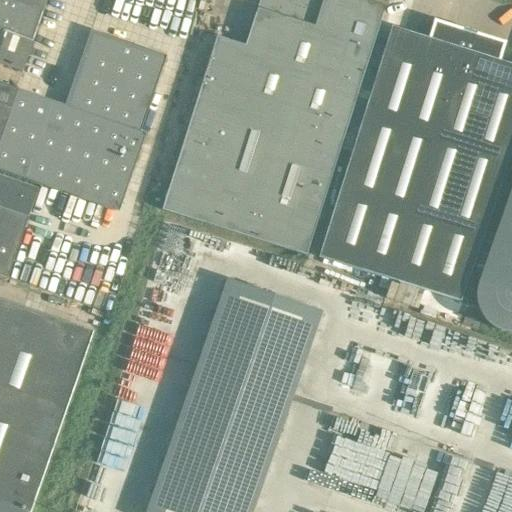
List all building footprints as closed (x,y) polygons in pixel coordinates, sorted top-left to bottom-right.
[(0,0),(0,65),(20,73),(46,0),(0,0)] [(211,57),(162,211),(303,255),(307,257),(385,7),(367,1),(363,0),(260,0),(260,1),(239,66),(211,57)] [(468,66),(459,63),(468,33),(434,23),(429,40),(392,28),(318,258),(391,281),(454,79),(460,81),(463,69),(467,70),(468,66)] [(64,108),(18,92),(0,142),(0,173),(118,214),(145,135),(140,134),(166,59),(90,33),(64,108)] [(503,44),(468,33),(459,63),(468,66),(467,70),(463,69),(460,81),(454,79),(391,281),(461,303),(511,143),(511,65),(497,61),(503,44)] [(0,142),(18,92),(0,85),(0,142)] [(0,277),(6,280),(37,192),(0,179),(0,277)] [(511,194),(478,288),(477,303),(481,315),(487,323),(499,330),(509,335),(511,334),(511,194)] [(221,278),(153,511),(259,511),(319,306),(221,278)] [(0,300),(0,511),(30,511),(92,333),(0,300)]
